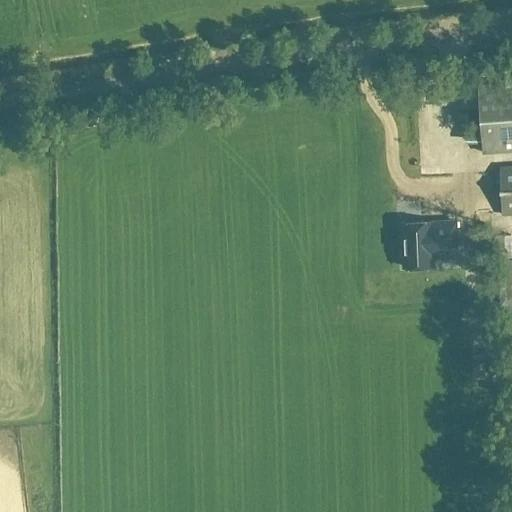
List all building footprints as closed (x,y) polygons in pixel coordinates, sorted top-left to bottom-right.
[(511,82),(479,85),(485,153),(511,151),(511,82)] [(374,154),(374,145),(355,145),(356,155),(374,154)] [(316,162),(332,162),(332,148),(315,148),(316,162)] [(511,166),(500,167),(502,215),(511,214),(511,166)] [(434,264),(433,257),(433,256),(441,255),(442,257),(457,256),(456,221),(440,221),(440,223),(432,224),(432,221),(407,222),(402,223),(404,267),(434,266),(434,264)] [(511,235),(496,236),(497,262),(499,262),(500,305),(511,305),(511,235)]
